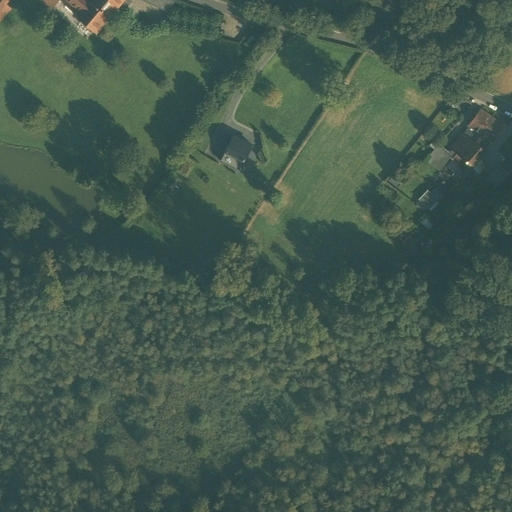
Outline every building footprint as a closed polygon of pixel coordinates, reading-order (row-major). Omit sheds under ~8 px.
[(0,0),(0,9),(5,4),(8,0),(0,0)] [(41,0),(52,9),(58,0),(41,0)] [(68,0),(82,12),(78,17),(96,32),(120,4),(123,0),(91,0),(91,1),(89,0),(68,0)] [(132,1),(131,0),(123,0),(120,4),(126,8),(132,1)] [(144,0),(171,12),(175,1),(172,0),(144,0)] [(0,9),(0,19),(10,9),(5,4),(0,9)] [(251,35),(246,42),(254,47),(258,40),(251,35)] [(469,125),(470,126),(481,134),(492,118),(481,109),(469,125)] [(504,126),(492,118),(481,134),(493,142),(504,126)] [(457,154),(462,158),(476,143),(479,137),(481,134),(470,126),(465,133),(464,133),(452,149),(457,154)] [(225,151),(244,161),(252,146),(233,136),(225,151)] [(479,146),(476,143),(462,158),(469,164),(473,167),(480,158),(486,152),(479,146)] [(431,156),(437,160),(445,149),(439,145),(430,155),(431,156)] [(266,160),(261,149),(257,153),(263,164),(266,160)] [(437,160),(444,165),(450,158),(452,155),(445,149),(437,160)] [(220,159),(239,169),(244,161),(225,151),(220,159)] [(464,170),(469,164),(462,158),(457,154),(452,159),(464,170)] [(440,171),(444,165),(437,160),(431,156),(427,161),(440,171)] [(485,168),(480,158),(473,167),(475,169),(480,173),(485,168)] [(464,170),(469,175),(475,169),(473,167),(469,164),(464,170)] [(484,180),(492,190),(509,175),(500,166),(484,180)] [(464,180),(469,175),(464,170),(459,176),(464,180)] [(395,172),(387,182),(395,188),(403,178),(395,172)] [(435,188),(430,192),(437,199),(442,195),(435,188)] [(428,190),(422,197),(424,199),(430,192),(428,190)] [(419,200),(428,209),(437,199),(430,192),(424,199),(422,197),(419,200)]
